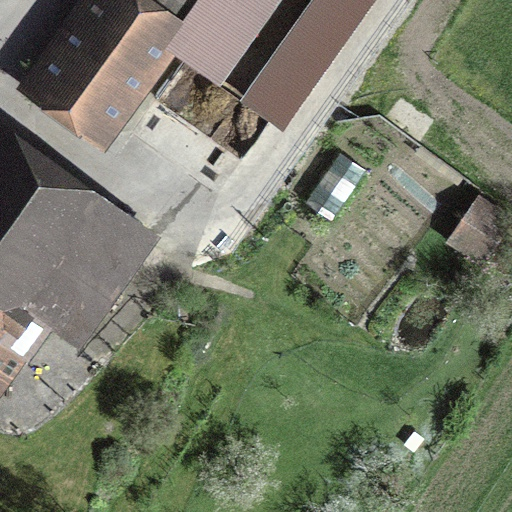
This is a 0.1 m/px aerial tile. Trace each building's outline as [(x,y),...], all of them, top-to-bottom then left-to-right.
[(154,48),(87,0),(72,0),(0,99),(0,101),(76,156),(154,48)] [(87,0),(154,48),(189,0),(87,0)] [(279,27),(242,1),(206,52),(243,78),(279,27)] [(0,374),(92,249),(0,182),(0,374)] [(472,204),(452,238),(481,256),(502,222),(472,204)]
